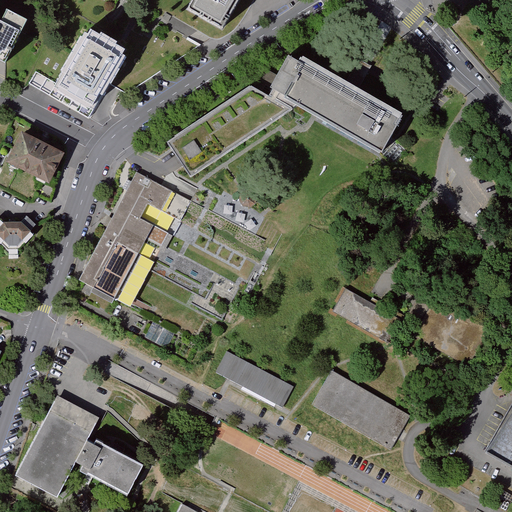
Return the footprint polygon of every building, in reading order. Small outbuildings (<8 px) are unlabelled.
[(225,29),(242,0),(194,0),(189,8),(190,11),(222,30),(225,29)] [(0,58),(9,63),(32,19),(11,8),(5,19),(0,16),(0,58)] [(120,45),(121,42),(104,32),(103,34),(93,29),(91,34),(87,32),(64,73),(67,75),(60,88),(62,88),(60,92),(92,110),(94,106),(97,108),(104,96),(107,97),(115,82),(129,57),(126,55),(129,50),(120,45)] [(169,143),(193,179),(296,110),(294,109),(296,104),(371,149),(373,147),(374,147),(395,111),(393,110),(395,108),(361,88),(373,66),(360,58),(347,81),(305,57),(303,61),(293,55),(274,88),(278,90),(273,97),(254,86),(169,143)] [(69,154),(24,132),(8,164),(53,186),(69,154)] [(193,202),(139,174),(83,283),(97,291),(94,296),(116,307),(150,241),(164,248),(171,234),(143,220),(151,206),(182,222),(193,202)] [(245,192),(242,196),(240,202),(244,208),(252,209),(257,205),(259,199),(256,194),(251,191),(245,192)] [(24,244),(38,226),(29,218),(24,224),(7,224),(0,219),(0,218),(0,236),(7,244),(12,238),(19,238),(24,244)] [(347,289),(334,312),(379,338),(392,316),(347,289)] [(415,337),(471,369),(492,332),(435,300),(415,337)] [(178,333),(156,321),(146,339),(169,350),(178,333)] [(293,387),(227,353),(216,373),(282,407),(293,387)] [(332,371),(312,405),(392,451),(411,417),(332,371)] [(100,418),(58,396),(16,477),(58,499),(75,466),(85,471),(83,474),(128,498),(145,465),(97,440),(94,445),(88,442),(100,418)] [(511,410),(488,454),(511,467),(511,410)]
